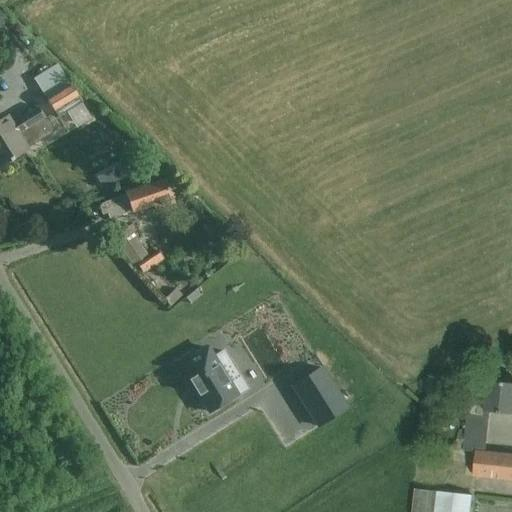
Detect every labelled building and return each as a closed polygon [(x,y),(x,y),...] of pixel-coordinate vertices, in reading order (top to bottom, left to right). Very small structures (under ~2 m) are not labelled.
[(3,28),(0,30),(0,42),(8,37),(3,28)] [(82,103),(58,65),(35,80),(58,118),(82,103)] [(11,124),(7,118),(0,122),(0,166),(9,160),(11,162),(14,160),(13,158),(54,133),(38,107),(11,124)] [(121,191),(134,186),(126,167),(113,173),(114,175),(103,179),(107,186),(117,182),(121,191)] [(153,206),(154,210),(175,203),(166,179),(126,194),(126,196),(99,205),(103,215),(108,214),(110,220),(128,213),(128,214),(153,206)] [(112,238),(133,268),(138,265),(149,258),(132,232),(135,231),(132,225),(125,228),(112,238)] [(158,252),(149,258),(138,265),(144,273),(145,272),(150,269),(164,260),(158,252)] [(164,278),(183,266),(178,258),(159,270),(164,278)] [(189,314),(210,297),(202,288),(182,306),(189,314)] [(175,291),(164,302),(170,307),(181,296),(175,291)] [(194,353),(176,364),(189,386),(193,384),(210,413),(248,390),(223,348),(212,354),(208,348),(196,356),(194,353)] [(348,410),(322,369),(294,386),(320,427),(348,410)] [(511,383),(470,379),(466,416),(465,426),(462,425),(462,428),(464,429),(462,452),(474,453),(471,476),(511,480),(511,454),(484,452),(488,412),(511,414),(511,383)] [(468,511),(470,495),(413,489),(410,511),(468,511)]
